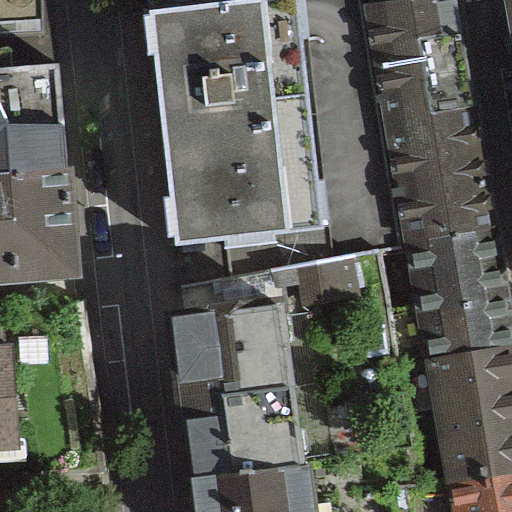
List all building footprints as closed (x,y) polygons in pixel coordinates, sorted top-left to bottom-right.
[(325,232),(311,0),(241,0),(154,5),(168,242),(325,232)] [(470,0),(418,0),(382,6),(422,237),(508,223),(470,0)] [(0,43),(0,133),(15,132),(16,156),(101,151),(94,38),(0,43)] [(17,171),(0,172),(0,266),(108,261),(101,151),(16,156),(17,171)] [(441,354),(511,341),(511,246),(508,223),(422,237),(441,354)] [(186,303),(200,410),(260,402),(257,383),(333,373),(321,285),(186,303)] [(38,341),(0,342),(0,441),(44,439),(38,341)] [(511,341),(441,354),(464,487),(511,478),(511,341)] [(200,410),(208,470),(343,451),(333,373),(257,383),(260,402),(200,410)] [(351,511),(343,451),(208,470),(214,511),(351,511)] [(511,511),(511,478),(464,487),(467,511),(511,511)]
